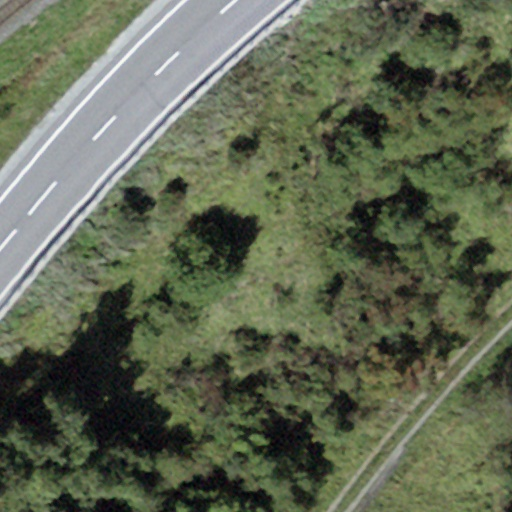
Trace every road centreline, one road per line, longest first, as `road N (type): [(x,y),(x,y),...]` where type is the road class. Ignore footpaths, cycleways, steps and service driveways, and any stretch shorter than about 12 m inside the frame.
road 1 (primary): [(233,0),(115,113),(0,247)]
road 2 (track): [(331,511),(482,329),(511,307)]
